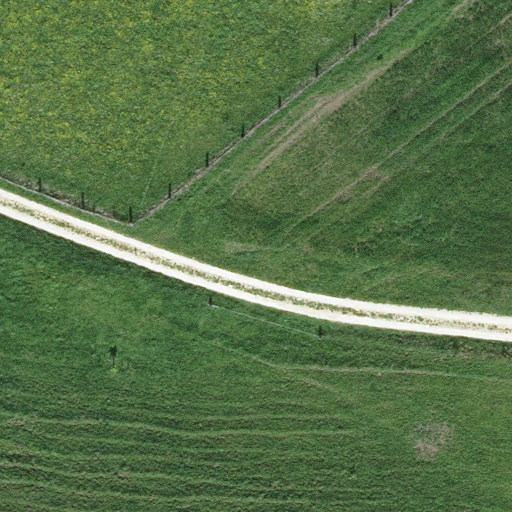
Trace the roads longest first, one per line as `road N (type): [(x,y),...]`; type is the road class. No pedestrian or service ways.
road 1 (track): [(0,197),(137,253),(310,304),(511,327)]
road 2 (track): [(434,0),(137,253)]
